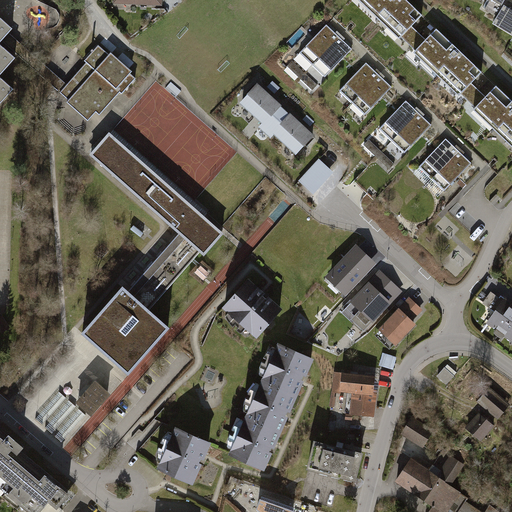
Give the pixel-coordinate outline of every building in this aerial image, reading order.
[(358,0),(399,39),(421,16),(404,0),(358,0)] [(511,34),(511,10),(504,6),(503,8),(501,6),(505,0),(504,0),(490,0),(485,9),(497,17),(493,24),(511,34)] [(0,106),(15,90),(0,76),(15,59),(0,45),(0,42),(11,30),(0,20),(0,106)] [(342,40),(329,28),(302,55),(315,68),(342,40)] [(463,54),(436,29),(414,52),(460,96),(482,72),(463,54)] [(342,40),(315,68),(328,79),(354,52),(342,40)] [(109,56),(99,46),(85,61),(88,63),(62,93),(70,101),(68,103),(88,120),(96,112),(99,114),(119,92),(122,95),(136,79),(131,74),(133,72),(111,54),(109,56)] [(380,78),(367,66),(340,94),(354,106),(380,78)] [(380,78),(354,106),(366,118),(392,90),(380,78)] [(274,83),(269,88),(276,95),(281,89),(274,83)] [(262,128),(268,134),(289,111),(260,85),(243,103),(247,108),(241,114),(253,124),(259,118),(266,125),(262,128)] [(511,100),(496,85),(473,109),(511,145),(511,100)] [(421,116),(407,103),(381,131),(394,143),(421,116)] [(278,136),(300,156),(318,138),(289,111),(268,134),(275,140),(278,136)] [(421,116),(394,143),(407,155),(433,127),(421,116)] [(309,117),(305,121),(312,128),(316,123),(309,117)] [(109,133),(91,155),(182,234),(132,291),(126,286),(85,334),(131,373),(172,326),(149,306),(198,250),(203,254),(223,232),(109,133)] [(379,159),(389,170),(396,163),(371,138),(359,149),(374,164),(379,159)] [(462,152),(449,140),(422,168),(435,180),(462,152)] [(462,152),(435,180),(448,192),(474,164),(462,152)] [(321,161),(301,183),(316,196),(336,174),(321,161)] [(373,266),(349,244),(318,276),(343,299),(373,266)] [(350,304),(369,322),(400,290),(381,272),(350,304)] [(262,293),(247,281),(221,312),(257,342),(283,311),(262,293)] [(480,323),(495,333),(511,309),(511,305),(500,296),(480,323)] [(421,310),(410,300),(382,329),(395,342),(413,324),(410,322),(421,310)] [(511,309),(495,333),(509,343),(511,338),(511,309)] [(0,330),(2,334),(11,328),(1,314),(0,314),(0,330)] [(265,384),(303,399),(319,359),(282,343),(265,384)] [(384,352),(380,364),(394,368),(397,356),(384,352)] [(445,367),(437,376),(446,384),(454,374),(445,367)] [(382,379),(344,374),(342,393),(357,395),(354,417),(377,420),(382,379)] [(111,392),(95,379),(77,400),(93,414),(111,392)] [(250,419),(288,434),(303,399),(265,384),(250,419)] [(487,387),(475,401),(496,420),(508,406),(487,387)] [(39,418),(44,424),(52,418),(47,412),(39,418)] [(493,427),(477,413),(462,429),(478,443),(493,427)] [(433,430),(412,416),(401,433),(423,447),(433,430)] [(235,457),(272,473),(288,434),(250,419),(235,457)] [(218,446),(179,429),(160,471),(199,488),(218,446)] [(0,433),(0,484),(34,511),(66,511),(79,497),(0,433)] [(362,454),(315,442),(309,468),(355,480),(362,454)] [(497,511),(490,506),(485,511),(480,511),(466,502),(468,498),(448,485),(455,474),(456,475),(463,464),(443,449),(429,470),(411,458),(397,481),(434,505),(429,511),(497,511)] [(267,511),(256,503),(247,511),(267,511)]
